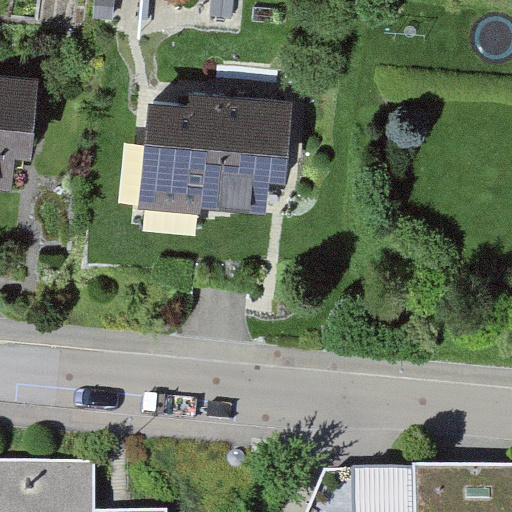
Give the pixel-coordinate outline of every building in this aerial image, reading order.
[(0,188),(14,189),(17,158),(37,159),(44,71),(0,67),(0,188)] [(308,111),(154,99),(146,204),(269,211),(269,187),(282,190),(296,145),(306,146),(308,111)] [(0,511),(102,511),(97,473),(0,472),(0,511)] [(511,511),(511,479),(419,481),(419,511),(511,511)] [(361,483),(360,511),(416,511),(417,483),(361,483)]
